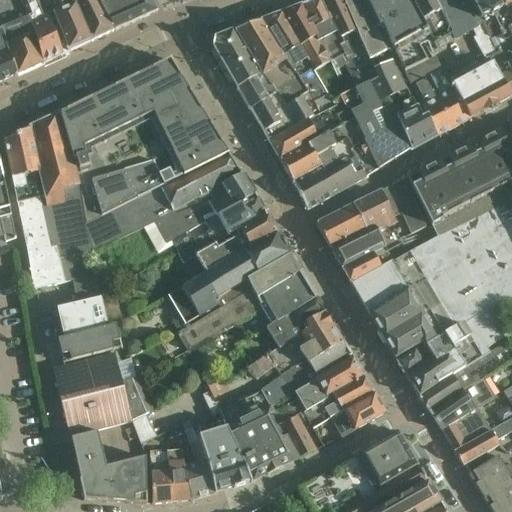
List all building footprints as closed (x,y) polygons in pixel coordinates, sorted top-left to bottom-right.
[(18,0),(9,0),(0,3),(0,30),(1,33),(16,77),(43,65),(18,0)] [(18,0),(43,65),(61,56),(38,0),(18,0)] [(45,0),(68,53),(90,43),(69,0),(45,0)] [(69,0),(90,43),(113,33),(100,13),(94,3),(92,0),(69,0)] [(92,0),(94,3),(100,13),(113,6),(123,0),(92,0)] [(157,13),(148,0),(123,0),(113,6),(100,13),(113,33),(157,13)] [(338,0),(324,0),(319,2),(328,22),(331,24),(344,44),(339,47),(340,49),(347,59),(349,58),(351,61),(356,59),(346,38),(353,35),(344,17),(346,16),(338,0)] [(363,0),(341,0),(370,60),(393,49),(383,27),(378,29),(363,0)] [(384,0),(363,0),(378,29),(383,27),(393,49),(398,59),(405,73),(425,63),(418,48),(432,42),(429,38),(413,46),(411,41),(389,3),(387,4),(384,0)] [(409,0),(384,0),(387,4),(389,3),(411,41),(413,46),(429,38),(427,33),(409,0)] [(432,0),(409,0),(427,33),(429,38),(432,42),(436,51),(454,41),(432,0)] [(468,0),(432,0),(454,41),(472,31),(476,29),(470,18),(476,15),(468,0)] [(497,0),(468,0),(476,15),(470,18),(476,29),(483,25),(485,27),(490,37),(499,32),(504,43),(508,41),(511,39),(505,30),(509,28),(497,0)] [(511,0),(497,0),(509,28),(511,27),(511,0)] [(328,22),(319,2),(282,15),(313,76),(329,68),(334,65),(338,71),(345,67),(357,91),(337,102),(345,111),(347,110),(353,121),(352,122),(353,124),(355,123),(365,143),(363,144),(377,172),(394,161),(370,115),(380,110),(381,109),(378,103),(377,104),(360,76),(351,61),(349,58),(347,59),(340,49),(339,47),(344,44),(331,24),(328,22)] [(310,107),(326,99),(313,76),(282,15),(262,23),(291,77),(303,98),(302,98),(307,108),(310,107)] [(234,33),(257,77),(264,89),(272,101),(274,104),(277,111),(292,104),(297,101),(302,98),(303,98),(291,77),(262,23),(234,33)] [(478,77),(494,107),(510,99),(494,70),(488,60),(499,54),(497,51),(495,47),(485,27),(483,25),(476,29),(472,31),(476,38),(473,40),(484,60),(472,67),(473,69),(472,69),(478,77)] [(510,99),(511,97),(511,27),(509,28),(505,30),(511,39),(508,41),(504,43),(502,44),(504,47),(497,51),(499,54),(488,60),(494,70),(510,99)] [(0,84),(16,77),(1,33),(0,30),(0,84)] [(213,49),(236,89),(246,83),(257,77),(234,33),(214,40),(213,49)] [(434,59),(425,63),(405,73),(404,73),(435,139),(469,121),(453,92),(447,83),(434,59)] [(76,188),(86,227),(160,192),(159,190),(228,156),(169,62),(92,100),(111,144),(93,153),(77,160),(70,163),(72,171),(75,171),(76,175),(74,176),(76,184),(76,188)] [(391,62),(360,76),(377,104),(378,103),(404,91),(391,62)] [(453,92),(469,121),(494,107),(478,77),(472,69),(447,83),(453,92)] [(246,83),(236,89),(249,112),(250,111),(250,113),(272,101),(264,89),(257,77),(246,83)] [(330,106),(326,99),(310,107),(307,108),(302,98),(297,101),(292,104),(277,111),(274,104),(272,101),(250,113),(268,143),(308,122),(332,111),(330,106)] [(90,144),(93,153),(111,144),(92,100),(78,107),(88,136),(90,144)] [(412,100),(402,105),(407,115),(397,120),(395,121),(410,151),(410,152),(432,141),(417,110),(412,100)] [(337,102),(330,106),(332,111),(308,122),(268,143),(278,161),(316,142),(322,139),(340,130),(353,124),(352,122),(342,127),(335,117),(345,111),(337,102)] [(381,109),(380,110),(370,115),(394,161),(410,151),(395,121),(397,120),(390,106),(388,108),(387,107),(382,110),(381,109)] [(77,160),(93,153),(90,144),(88,136),(78,107),(58,116),(70,163),(77,160)] [(72,171),(70,163),(58,116),(29,131),(39,171),(31,173),(33,182),(35,182),(51,247),(55,246),(65,284),(73,283),(78,305),(99,300),(100,300),(95,278),(81,281),(76,257),(91,255),(89,246),(86,227),(76,188),(76,184),(74,176),(76,175),(75,171),(72,171)] [(355,123),(353,124),(340,130),(346,141),(351,150),(350,151),(364,180),(377,172),(363,144),(365,143),(355,123)] [(278,161),(291,183),(319,167),(315,157),(346,141),(340,130),(322,139),(316,142),(278,161)] [(33,291),(37,290),(65,284),(55,246),(51,247),(35,182),(33,182),(31,173),(39,171),(29,131),(3,144),(14,191),(27,255),(33,291)] [(407,180),(400,183),(410,203),(413,202),(418,199),(438,239),(446,254),(457,248),(449,232),(507,201),(511,211),(511,183),(508,185),(496,161),(509,155),(508,154),(507,152),(508,152),(499,134),(477,145),(477,146),(469,150),(469,149),(447,160),(448,161),(407,181),(407,180)] [(357,184),(364,180),(350,151),(351,150),(346,141),(315,157),(319,167),(335,196),(357,184)] [(509,155),(496,161),(508,185),(511,183),(511,151),(508,154),(509,155)] [(86,227),(89,246),(173,214),(221,196),(218,188),(241,177),(228,156),(159,190),(160,192),(86,227)] [(307,212),(335,196),(319,167),(291,183),(307,212)] [(0,171),(0,222),(5,243),(15,241),(3,180),(0,171)] [(143,230),(159,257),(173,250),(181,247),(177,240),(182,237),(180,231),(202,222),(201,220),(212,215),(253,196),(241,177),(218,188),(221,196),(173,214),(89,246),(91,255),(93,254),(143,230)] [(400,183),(380,193),(393,219),(401,215),(411,235),(425,229),(413,202),(410,203),(400,183)] [(393,219),(380,193),(353,207),(367,235),(376,231),(378,235),(396,225),(393,219)] [(180,231),(182,237),(204,224),(210,234),(206,236),(207,239),(188,249),(190,253),(225,237),(235,232),(265,217),(254,197),(253,196),(212,215),(201,220),(202,222),(180,231)] [(367,235),(353,207),(316,226),(331,254),(367,235)] [(190,253),(188,249),(184,252),(181,247),(173,250),(159,257),(162,262),(177,255),(182,266),(196,259),(204,274),(275,234),(265,217),(235,232),(225,237),(190,253)] [(511,217),(457,248),(446,254),(455,267),(464,262),(492,314),(511,301),(511,217)] [(366,268),(380,260),(389,256),(404,248),(397,235),(382,243),(378,235),(376,231),(367,235),(331,254),(341,272),(362,261),(366,268)] [(219,307),(221,307),(251,289),(245,280),(287,255),(275,234),(204,274),(206,276),(167,298),(185,327),(219,307)] [(393,263),(350,287),(368,317),(421,287),(421,286),(423,285),(422,284),(455,267),(446,254),(438,239),(393,263)] [(221,307),(231,324),(261,308),(256,298),(298,273),(287,255),(245,280),(251,289),(221,307)] [(341,272),(350,287),(393,263),(389,256),(380,260),(366,268),(362,261),(341,272)] [(421,287),(368,317),(394,361),(421,345),(423,348),(424,350),(454,332),(456,335),(420,356),(426,365),(405,378),(410,385),(419,399),(451,376),(471,365),(480,359),(480,360),(507,344),(507,343),(510,342),(492,314),(464,262),(455,267),(422,284),(423,285),(421,286),(421,287)] [(261,312),(270,326),(281,319),(314,299),(310,293),(298,273),(256,298),(261,308),(231,324),(206,337),(208,341),(261,312)] [(104,323),(120,316),(117,296),(100,300),(99,300),(104,323)] [(277,346),(300,332),(307,328),(304,323),(322,312),(314,300),(314,299),(281,319),(270,326),(271,328),(266,330),(277,346)] [(102,324),(104,323),(99,300),(78,305),(56,310),(58,317),(79,311),(83,330),(102,324)] [(184,348),(206,337),(231,324),(221,307),(219,307),(221,310),(179,335),(180,337),(178,338),(184,348)] [(58,317),(63,337),(83,330),(79,311),(58,317)] [(308,344),(333,330),(322,312),(304,323),(307,328),(300,332),(308,344)] [(109,346),(111,353),(121,351),(115,327),(122,325),(120,316),(104,323),(109,346)] [(109,346),(104,323),(102,324),(83,330),(63,337),(63,340),(57,341),(59,352),(79,347),(82,360),(111,353),(109,346)] [(300,332),(277,346),(279,350),(250,370),(256,382),(273,371),(278,378),(304,361),(306,363),(341,343),(333,330),(308,344),(300,332)] [(317,378),(350,357),(341,343),(306,363),(304,361),(278,378),(268,384),(269,386),(261,392),(262,393),(270,408),(293,394),(318,380),(317,378)] [(461,392),(492,373),(511,361),(511,352),(507,344),(480,360),(480,359),(451,376),(419,399),(428,413),(461,392)] [(82,360),(79,347),(59,352),(62,365),(82,360)] [(396,364),(405,378),(426,365),(420,356),(417,351),(396,364)] [(53,372),(70,439),(131,424),(132,423),(130,419),(125,404),(120,384),(119,380),(114,362),(116,361),(114,356),(53,372)] [(363,378),(352,360),(318,380),(293,394),(297,402),(274,415),(280,426),(297,416),(303,413),(348,388),(347,387),(363,378)] [(440,432),(477,411),(495,400),(482,381),(493,374),(492,373),(461,392),(428,413),(440,432)] [(373,396),(363,378),(347,387),(348,388),(303,413),(313,430),(373,396)] [(130,419),(150,409),(137,379),(120,384),(125,404),(130,419)] [(511,388),(503,394),(509,403),(511,400),(511,388)] [(235,447),(252,483),(298,460),(293,451),(286,438),(280,442),(268,418),(274,415),(270,408),(262,393),(261,393),(219,413),(227,430),(235,447)] [(209,395),(201,400),(212,420),(220,417),(209,395)] [(336,428),(342,439),(384,415),(373,396),(313,430),(317,438),(336,428)] [(150,409),(130,419),(132,423),(131,424),(140,447),(153,441),(156,438),(145,416),(151,413),(150,409)] [(453,453),(490,433),(477,411),(440,432),(440,433),(441,432),(453,453)] [(297,416),(280,426),(286,438),(293,451),(298,460),(315,452),(306,434),(299,420),(297,416)] [(462,469),(497,448),(498,447),(493,439),(496,437),(497,438),(510,431),(511,433),(511,432),(511,420),(490,433),(453,453),(462,469)] [(185,474),(192,502),(214,495),(198,440),(197,438),(196,436),(194,436),(188,423),(182,426),(196,464),(184,468),(180,453),(179,453),(185,474)] [(251,484),(252,483),(235,447),(227,430),(197,438),(198,440),(214,495),(251,484)] [(330,433),(315,441),(323,457),(338,450),(330,433)] [(79,482),(83,502),(106,504),(106,503),(112,504),(105,470),(97,434),(70,440),(79,482)] [(313,511),(339,511),(415,469),(397,435),(330,473),(339,487),(309,504),(313,511)] [(151,506),(170,504),(167,453),(149,454),(150,475),(151,506)] [(167,453),(170,504),(192,502),(185,474),(179,453),(167,453)] [(468,476),(482,499),(511,481),(497,458),(468,476)] [(105,470),(112,504),(146,506),(146,468),(145,459),(105,470)] [(380,511),(428,486),(417,468),(415,469),(339,511),(380,511)] [(330,473),(301,489),(309,504),(339,487),(330,473)] [(511,511),(511,481),(482,499),(490,511),(511,511)] [(428,511),(440,505),(428,486),(380,511),(428,511)]
